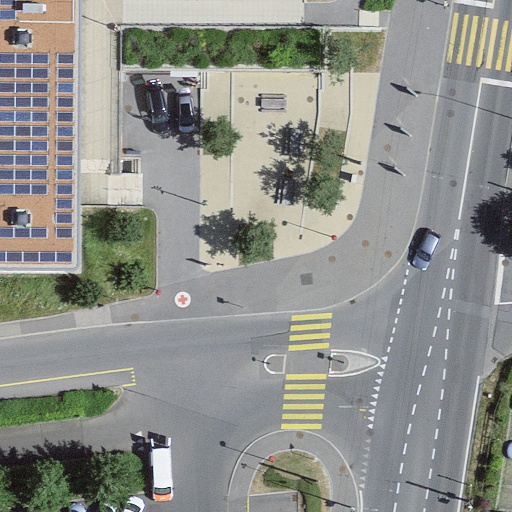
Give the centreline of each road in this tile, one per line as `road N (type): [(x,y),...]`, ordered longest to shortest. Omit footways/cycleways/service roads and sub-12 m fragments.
road 1 (residential): [(0,375),(212,353),(250,362),(437,370)]
road 2 (secondary): [(437,370),(493,0)]
road 3 (secondary): [(416,511),(437,370)]
